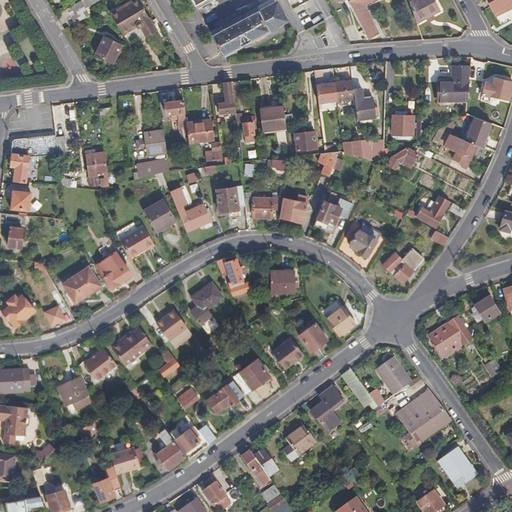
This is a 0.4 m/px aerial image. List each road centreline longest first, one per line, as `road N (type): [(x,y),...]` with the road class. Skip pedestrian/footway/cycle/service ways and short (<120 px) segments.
road 1 (residential): [(393,321),(331,259),(295,245),(252,242),(196,260),(77,336),(0,350)]
road 2 (residential): [(393,321),(162,495),(125,511)]
road 3 (tertiary): [(484,48),(203,75)]
road 4 (residential): [(508,487),(393,321)]
road 5 (residential): [(511,134),(427,295)]
road 6 (tertiary): [(203,75),(82,92)]
